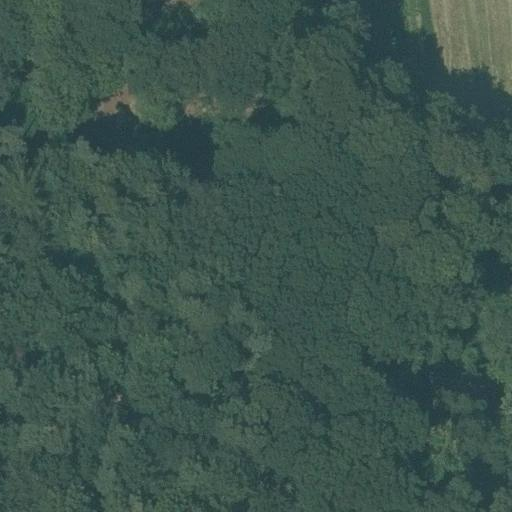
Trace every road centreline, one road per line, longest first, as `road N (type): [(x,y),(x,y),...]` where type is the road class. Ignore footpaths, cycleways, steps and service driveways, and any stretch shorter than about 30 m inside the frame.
road 1 (track): [(306,174),(0,164)]
road 2 (track): [(443,511),(430,396),(390,236)]
